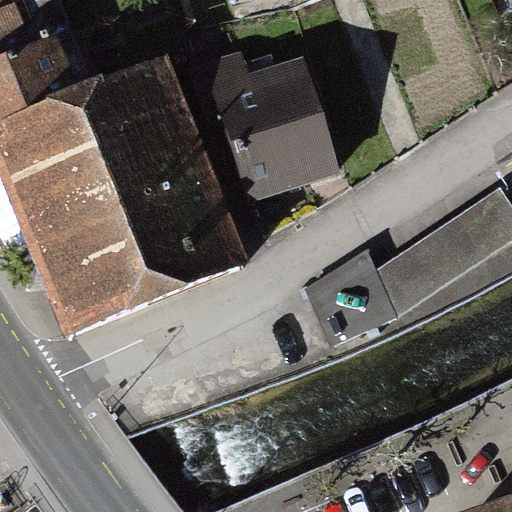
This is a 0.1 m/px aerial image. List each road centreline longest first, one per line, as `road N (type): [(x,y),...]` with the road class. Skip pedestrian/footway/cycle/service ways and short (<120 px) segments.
road 1 (residential): [(26,393),(341,274),(511,165)]
road 2 (primary): [(111,511),(26,393)]
